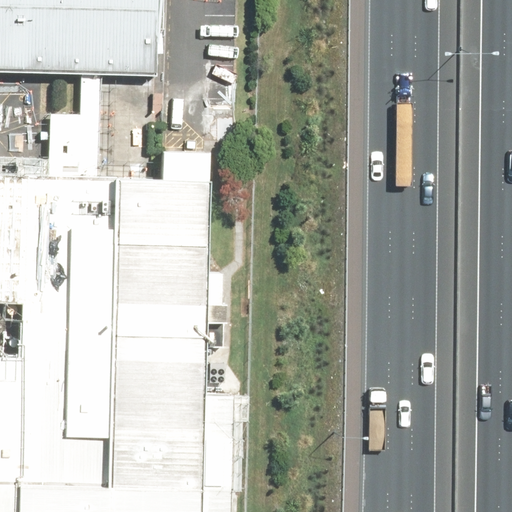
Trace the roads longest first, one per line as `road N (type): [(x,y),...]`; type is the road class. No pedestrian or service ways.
road 1 (motorway): [(387,511),(395,0)]
road 2 (motorway): [(511,107),(502,511)]
